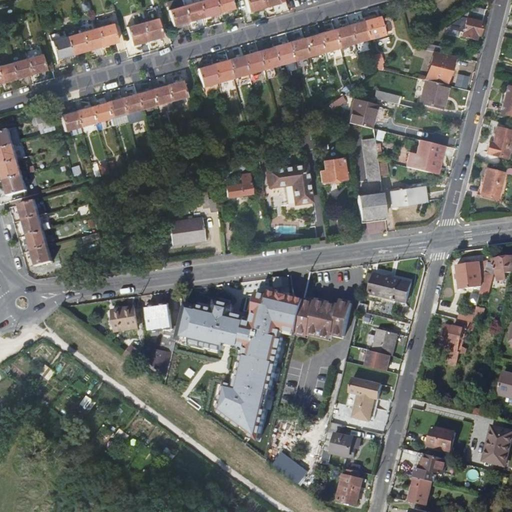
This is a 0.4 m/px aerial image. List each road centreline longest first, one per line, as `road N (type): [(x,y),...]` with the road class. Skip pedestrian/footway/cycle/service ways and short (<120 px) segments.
road 1 (residential): [(0,103),(362,0)]
road 2 (secondary): [(443,238),(77,290)]
road 3 (track): [(30,312),(45,332),(286,511)]
road 4 (residential): [(376,511),(443,238)]
road 5 (residential): [(501,0),(443,238)]
